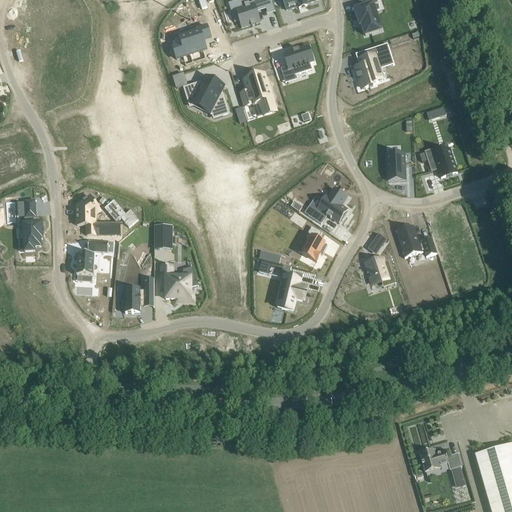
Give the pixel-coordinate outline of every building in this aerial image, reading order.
[(245,6),(231,10),(235,23),(239,22),(242,29),(251,26),(252,28),(252,27),(252,26),(255,25),(256,26),(256,25),(260,23),(257,12),(255,8),(272,3),(271,0),(252,0),(253,3),(249,4),(249,3),(248,4),(249,4),(245,5),(244,5),(245,6)] [(282,0),(286,11),(298,7),(299,10),(307,7),(306,5),(318,1),(317,0),(282,0)] [(363,8),(355,10),(360,26),(362,26),(365,37),(382,31),(376,14),(371,0),(365,0),(360,2),(361,2),(363,8)] [(182,47),(173,50),(177,61),(183,59),(186,67),(206,61),(203,52),(207,51),(204,42),(211,40),(211,38),(213,37),(209,27),(197,31),(197,33),(180,39),(182,47)] [(358,68),(355,69),(357,75),(356,76),(356,77),(357,76),(358,80),(357,80),(358,81),(360,81),(361,85),(363,90),(366,89),(375,86),(374,84),(383,81),(377,64),(380,63),(388,60),(391,59),(389,54),(388,51),(387,47),(388,46),(387,45),(356,55),(356,56),(358,56),(361,67),(360,67),(358,68)] [(288,67),(281,70),(282,75),(293,71),(294,73),(295,76),(296,76),(312,71),(310,64),(313,63),(308,48),(299,51),(299,49),(298,50),(299,51),(294,53),(294,51),(293,51),(293,53),(285,56),(288,67)] [(248,93),(241,95),(245,108),(252,105),(259,103),(263,114),(275,111),(275,110),(264,75),(245,81),(248,93)] [(206,82),(185,89),(190,107),(198,105),(208,101),(212,112),(214,119),(223,116),(228,115),(220,90),(223,89),(224,87),(206,78),(205,80),(206,82)] [(242,109),(235,111),(239,124),(246,122),(242,109)] [(446,117),(444,109),(438,111),(440,118),(445,116),(446,117)] [(308,114),(301,116),(304,123),(310,121),(308,114)] [(438,149),(425,153),(425,154),(428,162),(432,173),(432,171),(436,169),(437,171),(438,171),(441,179),(446,178),(453,176),(458,174),(450,150),(439,154),(438,149)] [(405,155),(387,156),(388,182),(406,181),(405,155)] [(313,209),(308,216),(322,225),(321,224),(327,215),(331,219),(330,220),(331,220),(332,219),(339,224),(348,212),(341,207),(347,199),(334,190),(329,198),(327,197),(323,203),(317,212),(313,209)] [(90,198),(77,207),(77,219),(77,225),(77,227),(87,227),(87,237),(100,237),(100,234),(112,234),(112,237),(113,237),(113,234),(121,234),(121,237),(122,237),(122,235),(122,227),(121,227),(121,225),(113,225),(95,225),(95,216),(100,212),(90,198)] [(24,241),(20,242),(21,252),(25,252),(25,253),(35,252),(35,248),(41,248),(41,241),(43,240),(42,224),(33,224),(33,218),(35,218),(34,202),(25,203),(26,218),(26,225),(23,225),(24,241)] [(294,202),(291,207),(299,213),(302,208),(294,202)] [(445,240),(441,242),(445,256),(458,251),(456,246),(466,242),(458,219),(443,224),(445,231),(442,232),(445,240)] [(414,227),(396,233),(396,234),(397,233),(405,259),(405,260),(423,254),(423,253),(422,254),(421,251),(424,250),(427,258),(426,258),(426,259),(437,255),(436,255),(431,240),(432,239),(421,242),(421,243),(422,243),(423,245),(420,246),(414,228),(414,227)] [(156,228),(156,241),(172,241),(172,228),(156,228)] [(309,242),(302,255),(317,263),(321,257),(321,256),(319,255),(325,245),(318,241),(322,234),(312,228),(305,240),(309,242)] [(379,235),(375,240),(383,246),(387,241),(379,235)] [(77,276),(77,277),(78,277),(93,278),(94,278),(94,277),(93,277),(94,257),(95,257),(95,256),(95,253),(108,254),(109,244),(108,243),(108,244),(89,243),(89,242),(88,253),(89,253),(90,253),(90,256),(78,255),(78,256),(79,256),(77,276)] [(261,252),(259,260),(266,262),(268,254),(261,252)] [(383,259),(365,265),(369,274),(373,286),(382,283),(393,279),(395,285),(396,285),(389,262),(384,264),(383,259)] [(262,261),(259,274),(268,276),(270,267),(283,270),(280,279),(285,280),(277,309),(293,313),(296,301),(305,303),(308,290),(299,287),(302,277),(303,277),(303,276),(290,273),(291,268),(262,261)] [(163,278),(162,278),(162,292),(166,292),(166,300),(177,300),(177,303),(193,303),(193,293),(191,293),(191,289),(198,287),(198,288),(199,288),(193,267),(192,268),(183,271),(183,278),(172,278),(163,278)] [(126,298),(125,298),(125,299),(127,299),(127,306),(125,306),(125,307),(126,307),(126,315),(141,315),(141,308),(141,307),(145,307),(145,299),(154,299),(154,280),(145,280),(145,291),(141,291),(126,291),(126,298)] [(511,511),(511,445),(487,453),(487,451),(473,455),(485,496),(487,495),(491,511),(511,511)] [(462,468),(461,464),(458,455),(447,458),(445,452),(436,454),(436,452),(429,454),(429,452),(420,455),(425,474),(441,469),(440,467),(448,465),(450,472),(462,468)]
